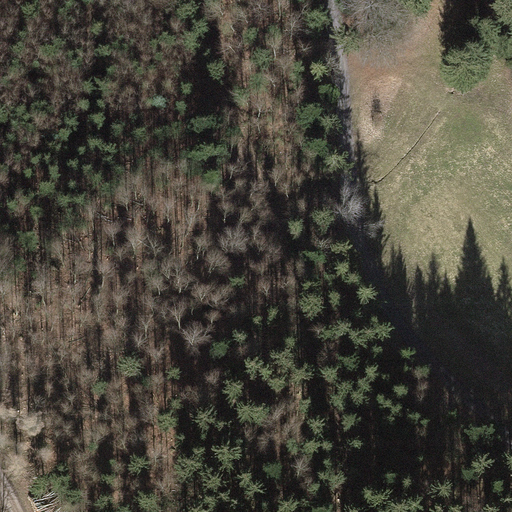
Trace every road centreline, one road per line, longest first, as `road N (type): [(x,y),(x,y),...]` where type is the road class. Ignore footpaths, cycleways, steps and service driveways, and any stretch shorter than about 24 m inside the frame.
road 1 (track): [(349,511),(332,426),(203,0)]
road 2 (track): [(331,0),(348,203),(362,262),(412,345),(511,445)]
